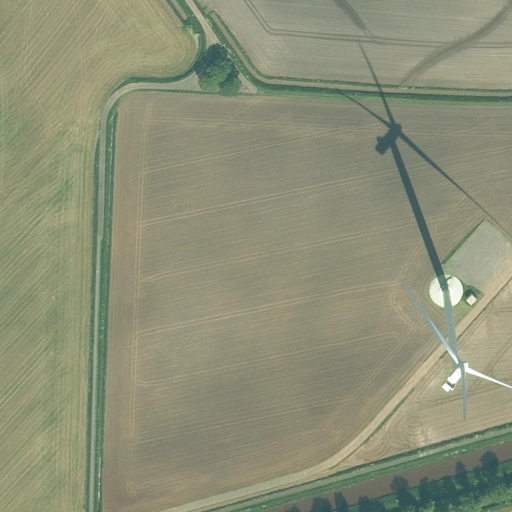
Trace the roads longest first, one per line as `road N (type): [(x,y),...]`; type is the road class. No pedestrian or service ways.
road 1 (unclassified): [(174,86),(133,85),(106,105),(98,237)]
road 2 (unclassified): [(204,24),(256,91),(174,86)]
